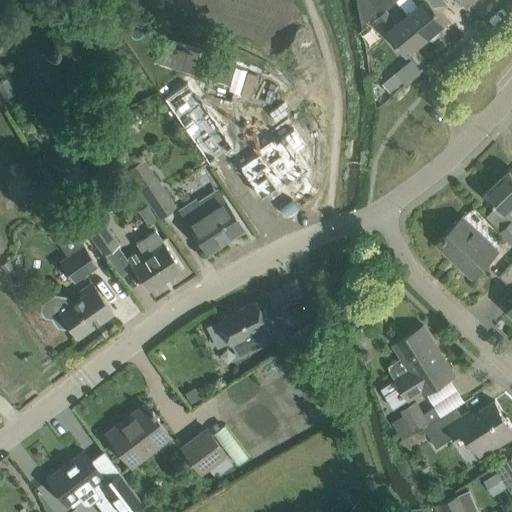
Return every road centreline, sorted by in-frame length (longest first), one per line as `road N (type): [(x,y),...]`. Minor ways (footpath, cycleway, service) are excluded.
road 1 (unclassified): [(0,447),(180,303),(385,210)]
road 2 (residential): [(511,368),(433,297),(385,210)]
road 3 (residential): [(471,144),(432,79),(511,6)]
